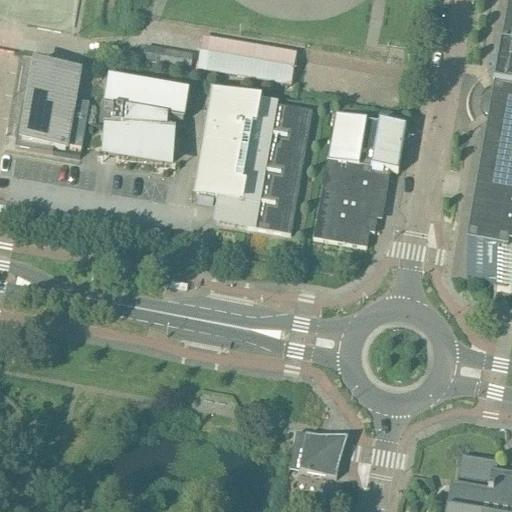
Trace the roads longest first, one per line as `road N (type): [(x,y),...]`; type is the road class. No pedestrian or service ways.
road 1 (residential): [(403,308),(459,0)]
road 2 (tertiary): [(247,326),(63,294)]
